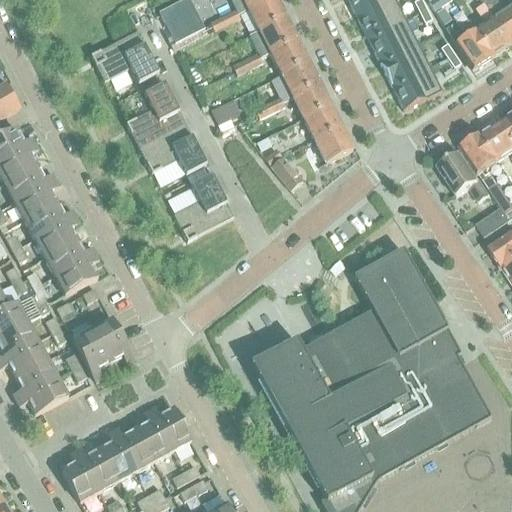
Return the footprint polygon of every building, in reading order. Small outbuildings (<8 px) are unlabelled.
[(248,14),(274,0),(228,0),(236,14),(238,18),(248,14)] [(259,36),(286,22),(274,0),(248,14),(259,35),(259,36)] [(345,0),(355,19),(393,0),(392,0),(345,0)] [(405,24),(393,0),(355,19),(367,43),(405,24)] [(449,0),(436,0),(428,6),(434,14),(452,3),(449,0)] [(491,25),(475,35),(492,59),(510,47),(478,0),(465,0),(477,18),(479,16),(484,23),(488,21),(491,25)] [(478,0),(510,47),(511,45),(511,10),(505,15),(495,0),(478,0)] [(188,1),(158,16),(175,48),(197,36),(188,18),(195,15),(188,1)] [(421,2),(413,6),(419,17),(426,13),(421,2)] [(426,13),(419,17),(424,28),(432,24),(426,13)] [(235,14),(223,20),(227,30),(240,23),(235,14)] [(227,30),(223,20),(210,27),(215,36),(227,30)] [(261,63),(270,58),(297,44),(286,22),(259,36),(259,35),(249,40),(261,63)] [(379,66),(417,47),(405,24),(367,43),(379,66)] [(455,27),(445,34),(472,74),(493,61),(492,59),(475,35),(465,41),(455,27)] [(90,60),(104,86),(130,73),(138,88),(158,78),(137,36),(100,56),(99,55),(90,60)] [(270,58),(281,80),(308,66),(297,44),(270,58)] [(391,90),(429,71),(417,47),(379,66),(391,90)] [(447,48),(440,53),(447,63),(454,58),(447,48)] [(263,67),(258,58),(245,65),(250,74),(263,67)] [(454,58),(447,63),(454,73),(460,68),(454,58)] [(237,80),(250,74),(245,65),(233,72),(237,80)] [(281,80),(292,102),(319,88),(308,66),(281,80)] [(441,95),(429,71),(391,90),(404,115),(441,95)] [(0,124),(21,112),(5,86),(0,89),(0,124)] [(330,110),(319,88),(292,102),(304,124),(330,110)] [(206,170),(164,89),(143,99),(151,115),(125,128),(151,178),(177,165),(185,180),(206,170)] [(280,102),(268,109),(272,117),(285,111),(280,102)] [(272,117),(268,109),(255,115),(259,124),(272,117)] [(341,132),(330,110),(304,124),(315,146),(341,132)] [(511,120),(501,128),(511,145),(511,120)] [(248,129),(263,155),(278,146),(272,136),(266,140),(257,124),(248,129)] [(511,145),(501,128),(482,141),(499,166),(511,156),(511,145)] [(341,132),(315,146),(326,168),(352,154),(341,132)] [(0,143),(0,167),(36,148),(32,141),(23,146),(17,134),(0,143)] [(463,156),(473,170),(506,219),(511,214),(511,210),(498,188),(496,189),(489,179),(487,180),(484,176),(499,166),(482,141),(481,139),(461,152),(463,156)] [(0,167),(0,179),(5,188),(37,171),(31,159),(39,154),(36,148),(0,167)] [(264,163),(270,170),(281,161),(275,154),(264,163)] [(469,173),(473,170),(463,156),(459,159),(459,158),(437,172),(456,201),(469,193),(479,207),(490,200),(479,184),(477,185),(469,173)] [(270,171),(290,195),(302,185),(282,161),(270,171)] [(5,188),(15,207),(56,185),(52,179),(44,183),(37,171),(5,188)] [(173,220),(187,246),(196,241),(233,222),(211,180),(191,191),(199,206),(173,220)] [(15,207),(25,226),(57,208),(51,196),(60,192),(56,185),(15,207)] [(25,226),(35,245),(76,222),(72,216),(64,220),(57,208),(25,226)] [(501,213),(475,229),(484,242),(509,226),(501,213)] [(0,215),(0,232),(3,238),(12,234),(1,215),(0,215)] [(35,245),(45,264),(77,245),(71,233),(79,229),(76,222),(35,245)] [(3,238),(14,257),(22,252),(12,234),(3,238)] [(511,238),(489,254),(502,274),(511,267),(511,238)] [(45,264),(55,282),(96,259),(93,253),(84,258),(77,245),(45,264)] [(22,252),(14,257),(19,266),(27,262),(22,252)] [(460,359),(402,255),(353,282),(372,315),(265,374),(263,375),(261,377),(260,379),(260,382),(259,384),(260,387),(261,389),(325,505),(322,507),(322,506),(320,507),(322,511),(360,511),(376,487),(375,486),(374,486),(372,482),(399,467),(400,470),(399,471),(400,472),(448,445),(447,444),(446,445),(444,441),(475,425),(476,428),(475,429),(476,430),(491,422),(479,402),(478,403),(478,404),(475,406),(462,383),(466,381),(466,382),(468,381),(456,361),(460,359)] [(96,259),(55,282),(65,300),(98,282),(91,269),(99,265),(96,259)] [(511,267),(502,274),(511,288),(511,267)] [(5,276),(12,289),(21,284),(14,271),(5,276)] [(26,281),(33,294),(42,289),(35,276),(26,281)] [(21,284),(12,289),(17,300),(27,295),(21,284)] [(33,294),(36,299),(38,304),(44,301),(47,299),(42,289),(33,294)] [(84,299),(89,308),(99,302),(95,293),(84,299)] [(0,319),(9,314),(0,297),(0,319)] [(0,342),(27,329),(26,328),(41,320),(41,321),(50,316),(46,308),(47,307),(44,301),(38,304),(36,299),(9,314),(0,319),(0,342)] [(56,313),(61,322),(72,316),(67,306),(56,313)] [(50,316),(41,321),(51,339),(60,334),(50,316)] [(111,325),(92,336),(109,368),(121,362),(126,370),(134,366),(111,325)] [(0,358),(0,366),(37,347),(27,329),(0,342),(0,356),(1,358),(0,358)] [(60,334),(51,339),(57,350),(66,345),(60,334)] [(109,368),(92,336),(74,345),(97,386),(103,383),(98,374),(109,368)] [(8,371),(14,383),(46,365),(37,347),(0,366),(0,374),(0,375),(8,371)] [(65,364),(72,375),(80,370),(73,358),(65,364)] [(13,399),(16,406),(56,384),(46,365),(14,383),(21,395),(13,399)] [(80,370),(72,375),(78,386),(87,381),(80,370)] [(56,384),(16,406),(20,412),(28,407),(35,420),(67,403),(56,384)] [(156,412),(149,416),(172,457),(191,447),(173,414),(161,421),(156,412)] [(148,428),(136,435),(154,467),(172,457),(149,416),(143,419),(148,428)] [(119,433),(113,436),(136,477),(154,467),(136,435),(124,441),(119,433)] [(111,448),(99,455),(117,487),(136,477),(113,436),(106,440),(111,448)] [(82,453),(76,456),(99,498),(117,487),(99,455),(87,462),(82,453)] [(99,498),(76,456),(69,460),(74,469),(62,475),(80,508),(99,498)] [(195,471),(183,478),(188,486),(200,480),(195,471)] [(188,486),(183,478),(173,484),(177,492),(188,486)] [(203,485),(191,492),(196,500),(207,494),(203,485)] [(196,500),(191,492),(179,498),(184,507),(196,500)] [(159,493),(148,499),(153,509),(165,503),(159,493)] [(89,504),(92,511),(104,511),(107,511),(100,498),(89,504)] [(136,506),(139,511),(147,511),(153,509),(148,499),(136,506)] [(165,503),(153,509),(155,511),(166,511),(169,511),(165,503)]
